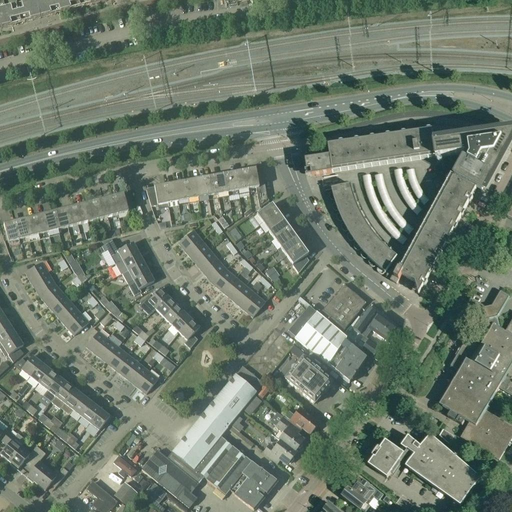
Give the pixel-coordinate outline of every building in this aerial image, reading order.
[(41,0),(36,2),(35,2),(40,20),(40,19),(45,18),(60,14),(55,0),(41,0)] [(55,0),(60,14),(79,9),(77,0),(55,0)] [(77,0),(79,9),(99,4),(98,0),(77,0)] [(35,2),(15,7),(20,25),(33,21),(40,20),(35,2)] [(0,28),(0,30),(20,25),(15,7),(0,11),(0,28)] [(432,130),(435,155),(436,159),(438,158),(438,161),(437,162),(437,163),(438,164),(438,165),(439,165),(440,165),(441,165),(441,164),(442,164),(442,163),(442,162),(442,161),(441,160),(441,158),(466,154),(454,177),(453,178),(476,190),(476,189),(482,193),(511,137),(511,131),(503,133),(479,136),(476,135),(473,134),(470,133),(467,132),(464,131),(461,130),(457,129),(454,129),(451,128),(447,128),(444,128),(441,128),(437,128),(434,128),(433,129),(433,130),(432,130)] [(426,131),(407,134),(406,134),(405,133),(404,133),(403,133),(402,133),(402,134),(401,134),(401,135),(391,136),(390,136),(389,135),(388,135),(387,136),(386,136),(386,137),(385,137),(375,139),(375,138),(374,138),(373,138),(372,138),(371,138),(370,139),(370,140),(360,141),(359,141),(358,140),(357,140),(356,140),(355,140),(355,141),(354,141),(354,142),(344,143),(343,143),(342,142),(341,142),(341,143),(340,143),(339,143),(339,144),(338,144),(328,146),(330,157),(305,161),(308,178),(436,159),(435,155),(432,130),(431,130),(430,130),(430,129),(429,129),(428,130),(427,130),(426,131)] [(249,173),(245,174),(248,191),(255,189),(259,209),(269,202),(267,199),(265,188),(261,164),(260,164),(259,164),(257,165),(256,165),(254,166),(253,167),(252,168),(250,169),(249,170),(249,171),(249,173)] [(238,192),(248,191),(245,174),(241,175),(241,173),(235,174),(238,192)] [(228,194),(238,192),(235,174),(229,175),(229,177),(225,178),(228,194)] [(228,194),(225,178),(221,179),(221,176),(215,178),(218,196),(228,194)] [(476,190),(453,178),(454,177),(451,176),(449,179),(448,179),(448,178),(447,178),(446,178),(445,179),(444,180),(444,181),(445,182),(446,183),(447,183),(401,267),(398,266),(395,271),(391,269),(386,276),(391,280),(390,281),(396,285),(401,276),(415,283),(418,295),(423,287),(424,288),(427,282),(426,281),(431,273),(432,274),(435,268),(433,268),(438,259),(440,260),(442,254),(441,254),(446,245),(447,246),(450,240),(449,240),(453,231),(455,232),(458,226),(456,226),(461,217),(462,218),(465,212),(464,212),(468,203),(470,204),(473,199),(471,198),(476,190)] [(218,196),(215,178),(208,179),(209,181),(205,181),(208,198),(218,196)] [(208,198),(205,181),(201,182),(201,180),(194,181),(198,200),(208,198)] [(198,200),(194,181),(188,182),(189,184),(185,185),(188,201),(198,200)] [(188,201),(185,185),(181,186),(181,184),(174,185),(178,203),(188,201)] [(165,189),(168,205),(178,203),(174,185),(168,186),(169,188),(165,189)] [(332,193),(330,193),(329,194),(329,195),(329,196),(329,197),(329,198),(330,199),(330,200),(331,200),(331,201),(332,201),(334,201),(354,196),(356,195),(354,185),(351,186),(351,185),(325,191),(331,190),(332,193)] [(168,205),(165,189),(161,189),(160,187),(154,188),(157,207),(168,205)] [(113,200),(117,216),(128,214),(123,195),(116,197),(117,199),(113,200)] [(356,195),(354,196),(334,201),(335,203),(333,204),(333,205),(332,206),(332,207),(332,208),(333,209),(333,210),(334,211),(335,212),(336,212),(338,211),(360,204),(359,203),(356,195)] [(107,219),(117,216),(113,200),(109,201),(109,199),(103,200),(107,219)] [(98,221),(107,219),(103,200),(97,202),(97,204),(93,205),(98,221)] [(98,221),(93,205),(89,206),(89,204),(83,205),(88,224),(98,221)] [(339,214),(337,215),(337,216),(336,217),(336,218),(337,219),(337,220),(337,221),(338,221),(339,222),(340,223),(342,222),(363,212),(360,204),(338,211),(339,214)] [(77,209),(73,210),(78,226),(88,224),(83,205),(77,207),(77,209)] [(262,225),(276,215),(273,212),(275,211),(271,205),(256,216),(262,225)] [(68,229),(78,226),(73,210),(70,211),(69,209),(63,211),(68,229)] [(58,231),(68,229),(63,211),(57,212),(58,214),(54,215),(58,231)] [(346,233),(347,232),(368,221),(367,220),(363,212),(342,222),(343,224),(342,225),(341,226),(341,227),(341,228),(341,229),(342,230),(343,231),(343,232),(344,232),(345,232),(346,233)] [(48,234),(58,231),(54,215),(50,216),(49,214),(43,216),(48,234)] [(262,225),(268,233),(283,222),(280,217),(278,219),(276,215),(262,225)] [(34,220),(38,236),(48,234),(43,216),(37,217),(38,219),(34,220)] [(28,239),(38,236),(34,220),(30,221),(30,219),(23,221),(28,239)] [(18,242),(28,239),(23,221),(17,222),(18,224),(14,225),(18,242)] [(352,242),(353,241),(370,230),(373,229),(372,228),(368,221),(347,232),(349,234),(347,235),(347,236),(347,237),(347,238),(347,239),(348,240),(349,241),(350,242),(351,242),(352,242)] [(283,222),(268,233),(274,242),(288,232),(285,229),(287,227),(283,222)] [(8,244),(18,242),(14,225),(10,226),(10,224),(3,226),(8,244)] [(373,229),(370,230),(353,241),(355,244),(353,245),(353,246),(353,247),(354,247),(354,248),(354,249),(355,250),(356,251),(357,251),(358,252),(359,252),(360,250),(376,238),(379,236),(378,236),(373,229)] [(178,245),(186,255),(201,242),(193,232),(178,245)] [(274,242),(280,250),(295,239),(292,234),(290,235),(288,232),(274,242)] [(379,236),(376,238),(360,250),(362,252),(361,254),(360,255),(361,255),(361,256),(361,257),(362,258),(362,259),(363,259),(364,260),(365,260),(366,260),(368,259),(385,243),(384,243),(379,236)] [(280,250),(286,258),(300,248),(297,245),(299,244),(295,239),(280,250)] [(138,254),(133,244),(118,253),(112,242),(101,248),(104,253),(107,252),(115,266),(138,254)] [(210,252),(201,242),(186,255),(194,264),(210,252)] [(385,243),(368,259),(370,260),(368,262),(368,263),(368,264),(369,265),(370,266),(370,267),(371,267),(372,268),(373,268),(374,268),(376,266),(390,252),(392,250),(391,249),(385,243)] [(302,252),(300,248),(286,258),(292,267),(298,275),(309,262),(306,257),(308,256),(304,250),(302,252)] [(392,250),(390,252),(376,266),(378,268),(376,270),(377,271),(377,272),(378,273),(378,274),(379,274),(380,275),(381,275),(382,275),(383,275),(384,273),(385,274),(397,258),(398,255),(392,250)] [(194,264),(203,274),(218,262),(210,252),(194,264)] [(121,276),(122,275),(143,264),(138,254),(115,266),(121,276)] [(226,271),(218,262),(203,274),(212,285),(226,271)] [(25,274),(31,285),(48,275),(42,264),(25,274)] [(149,274),(143,264),(122,275),(127,285),(149,274)] [(271,282),(278,277),(272,269),(266,274),(271,282)] [(236,280),(226,271),(212,285),(223,295),(236,280)] [(154,283),(149,274),(127,285),(134,298),(141,294),(139,291),(154,283)] [(48,275),(31,285),(39,298),(55,286),(48,275)] [(246,288),(236,280),(223,295),(233,303),(246,288)] [(64,296),(55,286),(39,298),(49,309),(64,296)] [(319,316),(331,326),(341,335),(345,330),(365,304),(343,286),(322,312),(319,316)] [(255,296),(246,288),(233,303),(243,311),(255,296)] [(148,318),(155,311),(168,299),(160,291),(151,300),(149,297),(138,308),(148,318)] [(450,412),(447,418),(459,424),(462,426),(465,421),(469,424),(460,439),(499,462),(510,442),(511,443),(511,446),(509,452),(511,454),(511,320),(505,333),(501,331),(498,319),(510,298),(500,291),(491,306),(485,307),(470,299),(464,309),(485,322),(488,334),(480,349),(466,341),(451,367),(459,372),(439,406),(450,412)] [(49,309),(57,319),(72,306),(64,296),(49,309)] [(255,296),(243,311),(252,319),(265,304),(255,296)] [(175,306),(168,299),(155,311),(163,319),(175,306)] [(81,315),(72,306),(57,319),(66,328),(81,315)] [(175,306),(163,319),(171,326),(183,314),(175,306)] [(367,309),(360,320),(366,325),(374,313),(367,309)] [(366,325),(360,320),(353,328),(353,329),(356,332),(360,335),(366,327),(386,342),(395,329),(374,313),(366,325)] [(191,322),(183,314),(171,326),(179,334),(191,322)] [(89,325),(81,315),(66,328),(74,337),(89,325)] [(108,315),(100,324),(104,328),(112,320),(108,315)] [(298,342),(327,366),(349,384),(366,359),(344,341),(346,339),(342,336),(341,335),(331,326),(319,316),(298,342)] [(0,323),(0,335),(11,329),(5,320),(0,323)] [(199,330),(191,322),(179,334),(187,342),(184,345),(190,351),(198,341),(193,336),(199,330)] [(17,338),(11,329),(0,335),(0,349),(2,348),(17,338)] [(96,356),(108,341),(98,333),(86,348),(96,356)] [(23,355),(19,350),(23,347),(17,338),(2,348),(0,349),(4,357),(7,355),(13,364),(23,355)] [(106,364),(118,349),(108,341),(96,356),(106,364)] [(366,346),(362,351),(372,358),(379,348),(370,342),(366,346)] [(128,357),(118,349),(106,364),(116,372),(128,357)] [(128,357),(116,372),(126,380),(138,365),(128,357)] [(30,378),(40,364),(32,358),(21,371),(30,378)] [(302,359),(284,381),(314,405),(331,384),(302,359)] [(49,371),(40,364),(30,378),(38,385),(49,371)] [(136,388),(148,373),(138,365),(126,380),(136,388)] [(58,378),(49,371),(38,385),(47,392),(58,378)] [(158,381),(148,373),(136,388),(146,396),(158,381)] [(206,412),(172,453),(166,460),(157,452),(141,471),(188,510),(196,500),(190,495),(203,479),(206,481),(225,497),(229,492),(235,496),(234,497),(253,511),(263,500),(262,499),(265,495),(267,496),(276,484),(258,469),(258,470),(251,464),(220,438),(227,429),(256,394),(234,377),(206,412)] [(66,385),(58,378),(47,392),(44,396),(52,403),(56,399),(66,385)] [(262,400),(271,389),(265,384),(256,395),(262,400)] [(25,385),(18,394),(21,397),(29,388),(25,385)] [(75,391),(66,385),(56,399),(64,405),(75,391)] [(84,398),(75,391),(64,405),(61,409),(70,416),(73,412),(84,398)] [(81,419),(92,405),(84,398),(73,412),(81,419)] [(101,412),(92,405),(81,419),(90,426),(101,412)] [(300,411),(295,418),(289,413),(285,417),(296,426),(295,426),(300,431),(301,429),(309,435),(313,431),(315,431),(317,428),(317,426),(318,425),(305,414),(305,415),(300,411)] [(101,412),(90,426),(99,432),(109,418),(101,412)] [(280,439),(281,441),(296,454),(298,450),(300,450),(303,446),(302,444),(302,442),(292,434),(295,429),(283,419),(276,428),(281,432),(282,435),(280,439)] [(0,441),(3,444),(10,434),(6,430),(3,434),(0,431),(0,441)] [(443,431),(442,432),(439,437),(449,445),(454,437),(443,431)] [(15,438),(10,434),(3,444),(7,447),(0,456),(9,463),(21,449),(12,442),(15,438)] [(414,456),(405,468),(460,507),(471,492),(481,480),(430,436),(420,448),(408,437),(401,447),(406,451),(407,451),(414,456)] [(296,454),(281,441),(275,448),(273,448),(269,445),(263,454),(272,462),(276,457),(287,465),(288,464),(289,465),(290,465),(293,461),(293,460),(292,459),(296,454)] [(404,455),(392,446),(385,441),(380,449),(378,448),(371,457),(373,458),(368,466),(387,479),(404,455)] [(25,462),(29,466),(41,452),(36,448),(30,456),(21,449),(9,463),(11,465),(10,466),(17,472),(25,462)] [(46,455),(41,452),(29,466),(34,469),(26,479),(33,485),(34,484),(36,485),(48,471),(39,463),(46,455)] [(109,466),(125,476),(130,468),(115,458),(109,466)] [(48,471),(36,485),(45,492),(52,484),(56,487),(54,490),(55,490),(68,473),(63,470),(59,474),(55,471),(52,474),(48,471)] [(139,475),(134,481),(138,484),(143,479),(139,475)] [(368,507),(371,503),(374,499),(378,503),(383,496),(369,485),(365,481),(363,484),(357,480),(349,490),(348,490),(342,498),(360,511),(361,511),(362,511),(366,511),(370,508),(368,507)] [(108,511),(116,511),(119,509),(89,485),(83,492),(108,511)] [(124,485),(114,497),(127,508),(137,495),(124,485)] [(166,496),(154,486),(146,495),(158,505),(166,496)] [(389,506),(392,502),(386,498),(383,502),(389,506)]
